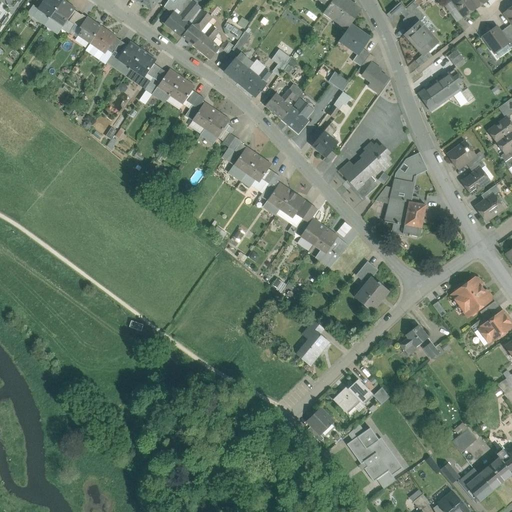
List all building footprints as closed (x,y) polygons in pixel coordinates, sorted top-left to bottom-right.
[(61,0),(43,0),(38,9),(50,18),(62,1),(61,0)] [(148,0),(144,6),(151,11),(159,0),(148,0)] [(345,0),(333,0),(328,7),(323,13),(347,30),(350,25),(361,11),(345,0)] [(475,9),(468,0),(451,0),(464,17),(475,9)] [(486,1),(485,0),(468,0),(475,9),(486,1)] [(75,9),(62,1),(50,18),(63,27),(67,21),(74,11),(75,9)] [(414,1),(401,14),(405,19),(416,8),(419,6),(414,1)] [(424,1),(420,5),(424,10),(428,5),(424,1)] [(450,2),(444,6),(449,13),(455,9),(450,2)] [(190,3),(178,18),(186,24),(198,10),(190,3)] [(416,8),(405,19),(413,27),(419,22),(419,23),(425,17),(416,8)] [(50,18),(38,9),(33,16),(46,25),(50,18)] [(462,19),(455,9),(449,13),(456,23),(462,19)] [(202,10),(190,27),(200,33),(207,24),(212,18),(202,10)] [(81,15),(74,11),(67,21),(74,25),(81,15)] [(230,22),(243,31),(249,22),(235,13),(230,22)] [(178,18),(173,14),(165,24),(182,37),(190,27),(186,24),(178,18)] [(81,15),(74,25),(79,28),(86,18),(81,15)] [(97,25),(87,18),(87,17),(86,18),(79,28),(82,30),(78,36),(90,44),(102,27),(97,24),(97,25)] [(434,27),(425,17),(419,23),(419,22),(413,27),(408,32),(404,36),(422,55),(423,56),(428,52),(438,43),(432,37),(428,33),(434,27)] [(405,19),(403,21),(408,32),(413,27),(405,19)] [(204,36),(211,27),(207,24),(200,33),(202,34),(204,36)] [(350,25),(347,30),(340,40),(347,45),(346,47),(357,55),(358,55),(363,49),(370,39),(350,25)] [(239,40),(244,33),(235,26),(230,33),(239,40)] [(102,27),(90,44),(104,54),(107,50),(115,38),(116,37),(102,27)] [(200,33),(190,27),(182,37),(192,46),(202,34),(200,33)] [(211,27),(204,36),(211,42),(218,33),(217,32),(218,31),(217,31),(216,31),(211,27)] [(438,31),(434,27),(428,33),(432,37),(438,31)] [(501,34),(496,27),(483,37),(495,53),(507,44),(508,44),(501,34)] [(511,45),(511,37),(506,30),(501,34),(508,44),(507,44),(510,47),(511,45)] [(239,40),(232,51),(238,55),(250,37),(244,33),(239,40)] [(204,36),(202,34),(192,46),(209,60),(219,49),(211,42),(204,36)] [(115,38),(107,50),(112,54),(114,52),(121,41),(115,38)] [(126,45),(121,41),(114,52),(119,55),(126,45)] [(143,52),(130,43),(114,67),(126,76),(127,74),(143,52)] [(363,49),(358,55),(357,55),(353,62),(361,67),(370,54),(363,49)] [(278,50),(271,60),(277,65),(281,60),(286,64),(290,59),(278,50)] [(457,50),(447,57),(454,66),(463,59),(457,50)] [(155,60),(143,52),(127,74),(140,83),(144,78),(146,74),(153,64),(156,60),(155,60)] [(423,56),(422,55),(415,61),(420,67),(432,57),(428,52),(423,56)] [(244,60),(246,58),(241,53),(235,59),(241,64),(244,60)] [(375,58),(370,54),(363,64),(368,67),(371,63),(375,58)] [(241,64),(235,59),(224,73),(237,83),(249,69),(254,64),(249,60),(247,62),(244,60),(241,64)] [(277,65),(272,72),(278,77),(287,64),(286,64),(281,60),(277,65)] [(381,70),(371,63),(368,67),(363,64),(361,67),(358,70),(372,81),(368,87),(378,94),(385,83),(376,77),(381,70)] [(148,75),(155,65),(153,64),(146,74),(148,75)] [(287,64),(284,70),(290,73),(293,67),(287,64)] [(153,79),(160,69),(155,65),(148,75),(153,79)] [(165,72),(160,69),(153,79),(158,82),(165,72)] [(249,69),(237,83),(255,98),(267,84),(265,83),(272,75),(264,69),(258,77),(249,69)] [(182,79),(170,70),(169,70),(167,73),(160,83),(152,94),(153,95),(165,103),(166,102),(182,79)] [(464,84),(453,70),(448,73),(448,74),(458,88),(464,84)] [(167,73),(165,72),(158,82),(160,83),(167,73)] [(328,81),(343,91),(350,82),(335,72),(328,81)] [(458,88),(448,74),(441,79),(452,95),(460,90),(458,88)] [(146,90),(152,94),(160,83),(158,82),(153,79),(146,90)] [(194,87),(182,79),(166,102),(178,110),(182,104),(183,105),(195,87),(194,86),(194,87)] [(441,79),(419,94),(430,111),(452,95),(441,79)] [(467,89),(464,84),(458,88),(460,90),(452,95),(461,108),(468,103),(461,93),(467,89)] [(303,93),(293,85),(289,90),(295,96),(292,99),(296,103),(303,93)] [(496,87),(491,91),(495,96),(500,92),(496,87)] [(474,98),(467,89),(461,93),(468,103),(474,98)] [(289,90),(281,99),(276,94),(265,106),(281,120),(292,108),(288,104),(292,99),(295,96),(289,90)] [(194,92),(187,102),(192,105),(199,96),(194,92)] [(341,95),(338,100),(343,103),(347,98),(341,95)] [(199,96),(192,105),(198,109),(204,99),(199,96)] [(312,103),(305,97),(302,101),(303,103),(303,102),(309,107),(312,103)] [(296,111),(292,108),(281,120),(298,134),(308,121),(303,117),(310,108),(309,107),(303,102),(303,103),(296,111)] [(217,112),(204,104),(205,103),(204,103),(192,121),(205,129),(217,112)] [(507,119),(511,114),(504,104),(499,108),(507,119)] [(333,106),(327,114),(333,119),(339,111),(333,106)] [(310,108),(303,117),(308,121),(316,113),(310,108)] [(205,129),(201,135),(213,144),(218,138),(224,142),(229,134),(226,131),(229,126),(227,125),(230,120),(229,120),(217,112),(205,129)] [(511,125),(507,119),(489,132),(497,143),(511,131),(511,125)] [(205,129),(192,121),(188,126),(201,135),(205,129)] [(329,125),(312,146),(318,151),(325,157),(326,158),(331,151),(337,144),(333,140),(335,138),(332,136),(336,131),(329,125)] [(289,128),(285,133),(293,139),(297,134),(289,128)] [(511,131),(497,143),(504,153),(505,154),(511,149),(511,148),(511,131)] [(224,142),(222,144),(228,148),(235,138),(229,134),(224,142)] [(235,138),(228,148),(234,152),(240,144),(241,142),(235,138)] [(113,139),(107,147),(112,150),(117,141),(113,139)] [(234,152),(228,148),(222,157),(234,165),(246,148),(240,144),(234,152)] [(374,147),(371,144),(365,150),(366,152),(361,157),(363,159),(354,167),(349,163),(340,172),(348,180),(356,189),(369,177),(375,172),(377,174),(382,169),(384,171),(390,165),(387,162),(390,159),(387,156),(389,154),(382,146),(379,148),(376,145),(374,147)] [(467,149),(463,144),(447,155),(457,169),(465,164),(475,156),(471,150),(467,149)] [(234,165),(229,173),(241,181),(258,157),(246,148),(234,165)] [(511,149),(505,154),(504,153),(501,156),(505,163),(511,157),(511,149)] [(331,151),(326,158),(325,157),(322,161),(328,166),(336,155),(331,151)] [(475,156),(465,164),(469,169),(480,161),(484,158),(479,152),(475,156)] [(407,159),(396,174),(392,188),(390,200),(408,203),(408,202),(409,203),(410,196),(414,177),(427,170),(419,153),(407,159)] [(258,157),(241,181),(250,187),(255,180),(259,183),(268,169),(271,165),(270,165),(258,157)] [(480,161),(469,169),(473,174),(480,169),(485,166),(480,161)] [(152,164),(143,178),(148,182),(157,168),(152,164)] [(263,181),(270,171),(268,169),(259,183),(255,180),(250,187),(261,195),(268,184),(263,181)] [(473,174),(462,182),(471,195),(487,182),(483,177),(484,175),(480,169),(473,174)] [(270,171),(263,181),(268,184),(275,174),(270,171)] [(380,179),(386,181),(388,175),(383,173),(380,179)] [(275,174),(268,184),(274,188),(278,182),(280,178),(275,174)] [(369,177),(356,189),(348,180),(346,182),(362,199),(377,186),(369,177)] [(261,195),(260,196),(267,201),(279,183),(280,183),(278,182),(274,188),(268,184),(261,195)] [(279,183),(267,201),(280,210),(292,192),(279,184),(280,184),(279,183)] [(493,195),(499,191),(496,186),(490,191),(493,195)] [(386,187),(375,201),(389,204),(390,200),(392,188),(386,187)] [(493,195),(490,191),(481,196),(485,201),(493,195)] [(304,201),(292,192),(280,210),(292,218),(295,214),(304,201),(305,201),(304,200),(304,201)] [(485,201),(475,208),(485,222),(501,210),(497,205),(498,201),(493,195),(485,201)] [(408,203),(390,200),(389,204),(384,222),(395,224),(403,226),(408,203)] [(280,210),(267,201),(263,207),(276,216),(276,215),(280,210)] [(297,216),(306,202),(304,201),(295,214),(297,216)] [(306,202),(297,216),(302,219),(311,206),(306,202)] [(409,203),(408,202),(408,203),(403,226),(395,224),(393,232),(402,234),(419,238),(425,205),(409,203)] [(311,206),(302,219),(307,223),(314,213),(314,214),(317,210),(311,206)] [(280,210),(276,215),(296,228),(302,219),(297,216),(295,214),(292,218),(280,210)] [(296,228),(293,232),(300,237),(309,224),(307,223),(302,219),(296,228)] [(325,228),(312,220),(309,224),(300,237),(313,245),(325,228)] [(344,237),(352,227),(345,222),(337,232),(344,237)] [(325,228),(313,245),(320,250),(325,254),(326,254),(337,238),(337,237),(325,228)] [(337,238),(326,254),(325,254),(321,261),(320,261),(331,267),(339,257),(331,251),(340,240),(337,238)] [(348,246),(340,240),(331,251),(339,257),(348,246)] [(321,261),(325,254),(320,250),(316,257),(321,261)] [(377,271),(366,262),(356,276),(366,284),(371,278),(377,271)] [(371,278),(366,284),(355,298),(371,312),(388,291),(371,278)] [(482,284),(478,279),(475,278),(460,289),(457,288),(454,291),(454,294),(451,295),(467,317),(470,316),(473,316),(476,314),(476,311),(491,300),(491,297),(487,291),(484,291),(483,292),(480,288),(481,287),(482,284)] [(495,301),(480,312),(483,318),(489,314),(498,307),(495,301)] [(446,314),(438,302),(432,306),(441,317),(446,314)] [(492,319),(480,328),(490,342),(491,343),(499,337),(502,337),(505,335),(505,332),(511,326),(511,324),(510,322),(510,321),(511,320),(507,315),(506,315),(506,316),(502,311),(492,319)] [(483,318),(472,326),(476,331),(478,330),(480,328),(492,319),(489,314),(483,318)] [(324,329),(314,321),(309,328),(311,329),(317,334),(318,334),(319,335),(324,329)] [(132,327),(141,331),(143,325),(134,322),(132,327)] [(418,326),(406,335),(408,338),(399,345),(404,351),(413,345),(415,348),(428,338),(418,326)] [(490,342),(480,328),(478,330),(488,344),(490,342)] [(317,334),(311,329),(304,337),(309,340),(296,355),(309,366),(329,343),(319,335),(318,334),(317,334)] [(431,343),(423,349),(431,360),(439,354),(431,343)] [(358,380),(350,387),(348,385),(333,400),(345,413),(358,401),(362,404),(372,395),(358,380)] [(504,380),(497,385),(505,394),(511,389),(504,380)] [(373,396),(372,396),(381,405),(389,398),(382,389),(373,397),(373,396)] [(333,422),(320,409),(307,422),(311,426),(320,435),(333,422)] [(460,436),(468,429),(463,424),(456,430),(460,436)] [(320,435),(311,426),(307,430),(319,443),(324,439),(320,435)] [(347,444),(374,482),(388,472),(391,476),(402,468),(381,439),(378,440),(370,429),(347,444)] [(460,436),(452,442),(454,446),(461,454),(477,440),(468,429),(460,436)] [(511,450),(508,454),(502,447),(501,448),(500,448),(494,452),(499,458),(511,474),(511,473),(511,450)] [(499,458),(479,475),(492,491),(511,474),(499,458)] [(466,460),(457,468),(465,478),(475,470),(466,460)] [(449,465),(442,471),(454,486),(461,480),(449,465)] [(465,478),(464,479),(468,484),(479,475),(475,470),(465,478)] [(492,491),(479,475),(468,484),(466,486),(479,501),(492,491)] [(410,499),(413,502),(422,495),(419,491),(410,499)] [(466,511),(467,511),(452,493),(438,504),(444,511),(466,511)] [(430,504),(422,495),(413,502),(420,511),(430,504)]
